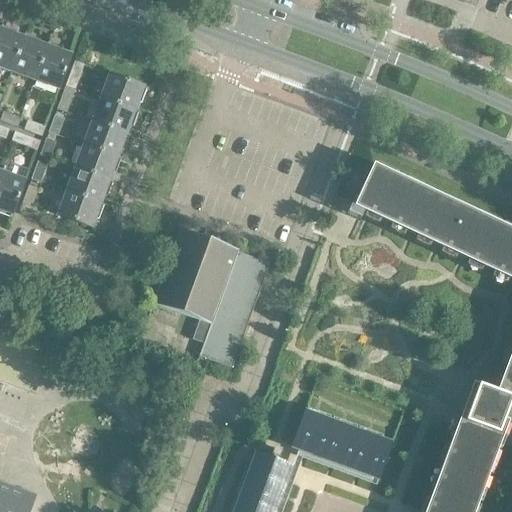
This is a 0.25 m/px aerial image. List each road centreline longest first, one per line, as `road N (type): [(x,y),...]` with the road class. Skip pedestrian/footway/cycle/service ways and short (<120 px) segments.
road 1 (tertiary): [(128,0),(511,151)]
road 2 (tertiary): [(511,109),(236,0)]
